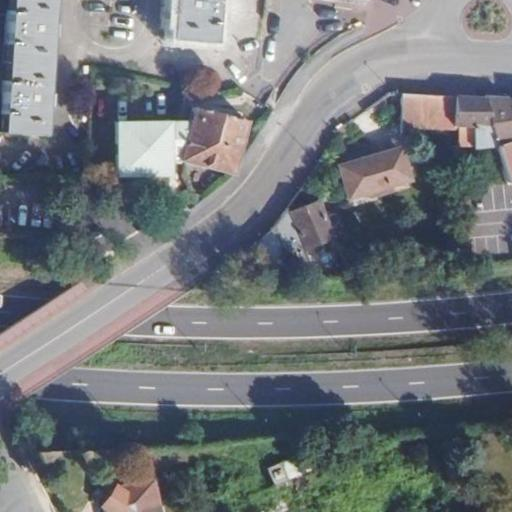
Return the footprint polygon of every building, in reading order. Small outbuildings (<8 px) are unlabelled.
[(47,0),(3,0),(0,51),(0,132),(38,135),(47,0)] [(169,0),(166,40),(209,44),(212,0),(169,0)] [(415,93),(396,92),(396,132),(404,132),(403,126),(415,127),(415,93)] [(415,93),(415,127),(455,128),(456,146),(476,148),(475,152),(491,152),(490,146),(492,146),(476,97),(415,93)] [(476,97),(492,146),(499,166),(503,181),(511,179),(511,118),(505,98),(476,97)] [(189,106),(185,121),(174,159),(230,172),(244,119),(189,106)] [(176,118),(166,119),(166,159),(174,159),(185,121),(176,118)] [(166,119),(109,121),(109,177),(166,176),(166,159),(166,119)] [(407,170),(400,146),(337,165),(345,196),(350,194),(352,200),(371,194),(369,186),(386,181),(388,189),(406,184),(404,179),(406,178),(404,171),(407,170)] [(280,212),(302,267),(310,267),(301,245),(329,234),(314,199),(287,212),(285,206),(280,212)] [(262,267),(302,267),(280,212),(234,255),(262,267)] [(270,484),(285,478),(278,463),(264,468),(270,484)] [(158,511),(152,480),(115,487),(102,505),(103,511),(158,511)] [(230,484),(220,488),(227,505),(238,500),(230,484)]
